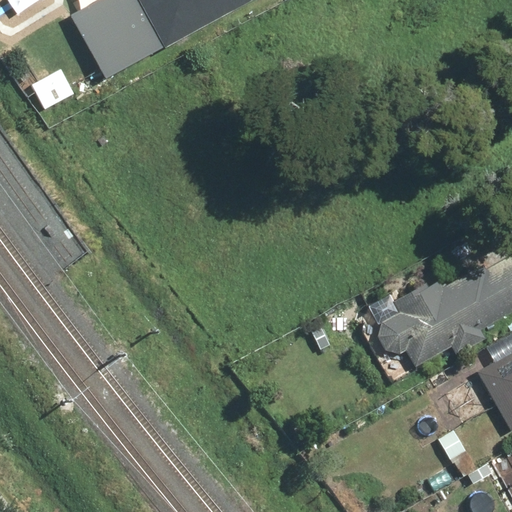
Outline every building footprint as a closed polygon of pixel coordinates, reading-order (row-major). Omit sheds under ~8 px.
[(96,0),(56,21),(91,87),(258,0),(96,0)] [(60,70),(30,86),(43,109),(73,93),(60,70)] [(420,286),(391,302),(396,314),(379,322),(378,323),(378,324),(377,326),(376,327),(376,328),(376,330),(375,331),(375,333),(375,334),(375,336),(375,337),(376,339),(376,340),(377,341),(377,343),(378,344),(379,345),(380,347),(381,348),(382,349),(383,350),(384,351),(385,351),(387,352),(388,353),(389,353),(391,354),(392,354),(394,354),(395,354),(397,354),(398,354),(400,354),(401,353),(403,353),(411,368),(449,347),(454,356),(487,338),(482,329),(511,312),(511,256),(485,272),(482,267),(427,298),(420,286)] [(511,352),(476,373),(508,431),(511,429),(511,352)] [(452,431),(437,440),(460,478),(475,469),(452,431)]
